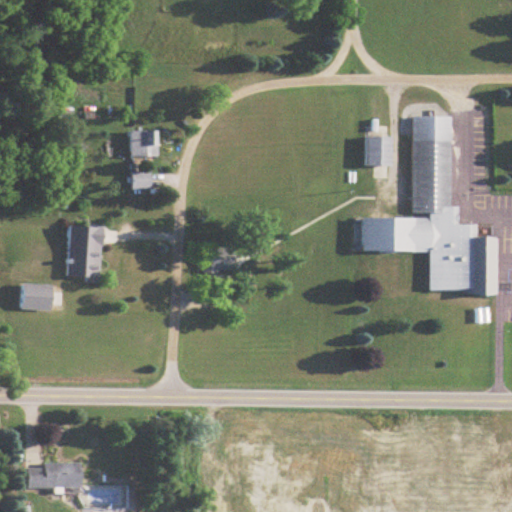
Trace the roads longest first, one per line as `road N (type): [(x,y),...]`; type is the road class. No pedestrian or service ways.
road 1 (residential): [(169,397),(182,169),(209,108),(237,90),(292,79),(511,79)]
road 2 (tertiary): [(511,400),(0,394)]
